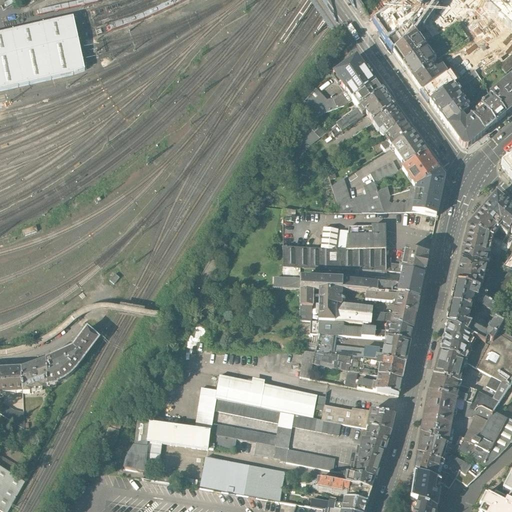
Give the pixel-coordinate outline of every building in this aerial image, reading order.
[(389,47),(393,52),(416,36),(414,33),(437,0),(495,0),(488,9),(511,30),(511,0),(403,0),(397,8),(374,25),(389,47)] [(462,21),(471,36),(480,30),(470,16),(462,21)] [(0,34),(0,89),(84,70),(82,62),(80,51),(75,30),(73,19),(0,34)] [(425,49),(416,36),(393,52),(394,53),(403,66),(420,54),(420,53),(425,49)] [(435,63),(425,49),(420,53),(420,54),(403,66),(404,68),(412,79),(430,66),(435,63)] [(458,82),(462,88),(468,83),(500,61),(496,56),(495,56),(483,65),(458,82)] [(502,65),(499,68),(505,75),(511,69),(511,59),(511,58),(502,65)] [(364,69),(356,59),(333,75),(345,91),(352,101),(375,85),(370,78),(364,69)] [(430,66),(412,79),(420,90),(421,92),(446,75),(441,68),(435,73),(430,66)] [(425,98),(429,103),(453,86),(446,75),(421,92),(425,98)] [(439,117),(440,118),(463,102),(469,98),(462,88),(458,82),(453,86),(429,103),(439,117)] [(511,84),(509,82),(489,99),(494,104),(505,118),(511,111),(511,84)] [(462,88),(469,98),(475,93),(468,83),(462,88)] [(379,90),(375,85),(352,101),(359,111),(382,94),(379,90)] [(345,106),(352,101),(345,91),(333,100),(333,99),(327,101),(316,90),(297,110),(313,121),(325,113),(336,109),(345,106)] [(390,107),(382,94),(359,111),(337,126),(342,133),(366,116),(370,121),(372,124),(392,109),(390,107)] [(481,110),(486,106),(488,109),(494,104),(489,99),(488,98),(483,103),(478,106),(481,110)] [(463,102),(440,118),(442,120),(448,129),(460,119),(467,114),(465,111),(468,109),(463,102)] [(486,106),(481,110),(494,126),(495,125),(505,118),(494,104),(488,109),(486,106)] [(473,110),(476,115),(477,114),(477,113),(481,110),(478,106),(473,110)] [(401,121),(392,109),(372,124),(378,133),(382,131),(386,137),(404,125),(401,121)] [(472,120),(473,121),(477,117),(476,116),(476,115),(473,110),(467,114),(472,120)] [(477,117),(473,121),(484,135),(486,133),(492,129),(494,126),(481,110),(477,113),(477,114),(476,115),(476,116),(477,117)] [(468,149),(484,135),(473,121),(472,120),(466,126),(460,119),(448,129),(449,131),(461,148),(462,148),(463,148),(463,149),(464,149),(466,149),(467,149),(468,149)] [(408,131),(404,125),(386,137),(391,143),(388,145),(386,144),(380,147),(384,153),(391,149),(411,135),(408,131)] [(314,133),(309,128),(302,139),(311,145),(317,136),(314,133)] [(319,129),(314,133),(317,136),(320,138),(324,135),(319,129)] [(413,137),(411,135),(391,149),(393,151),(406,169),(409,167),(425,155),(420,147),(413,137)] [(511,154),(511,156),(511,157),(506,162),(507,163),(501,168),(509,177),(508,178),(511,182),(511,154)] [(435,169),(425,155),(409,167),(406,169),(403,170),(415,188),(422,186),(439,174),(435,169)] [(374,184),(375,184),(399,172),(393,163),(370,175),(374,184)] [(408,203),(406,203),(401,214),(417,214),(436,218),(437,212),(442,189),(444,181),(439,174),(422,186),(415,188),(410,190),(408,203)] [(364,188),(367,196),(350,201),(343,180),(332,188),(341,215),(384,215),(377,193),(375,184),(374,184),(364,188)] [(377,193),(384,215),(401,214),(406,203),(388,204),(389,197),(387,189),(377,193)] [(468,229),(491,239),(499,231),(506,237),(509,232),(511,227),(511,211),(496,197),(480,215),(468,229)] [(37,232),(36,226),(22,230),(24,236),(37,232)] [(348,229),(348,233),(346,252),(385,251),(385,228),(348,229)] [(461,258),(461,262),(486,268),(489,256),(499,258),(502,244),(491,239),(468,229),(465,245),(461,258)] [(337,232),(323,230),(321,252),(335,252),(346,252),(348,233),(337,232)] [(335,252),(321,252),(283,250),(283,270),(355,272),(386,273),(386,261),(385,251),(346,252),(335,252)] [(428,258),(405,253),(402,268),(390,266),(391,261),(386,261),(386,273),(402,275),(423,279),(428,258)] [(511,257),(502,269),(509,272),(511,267),(511,257)] [(457,279),(456,286),(474,291),(480,293),(486,268),(461,262),(459,271),(457,279)] [(386,273),(355,272),(355,277),(386,279),(386,281),(397,283),(396,288),(399,288),(402,275),(386,273)] [(119,278),(115,274),(109,281),(114,284),(119,278)] [(492,295),(502,302),(511,289),(511,275),(508,274),(492,295)] [(418,302),(423,279),(402,275),(399,288),(396,288),(360,285),(361,283),(355,282),(354,284),(342,283),(321,282),(321,281),(315,281),(315,282),(300,282),(274,281),(274,291),(300,292),(313,292),(319,292),(341,293),(366,295),(397,297),(418,302)] [(452,300),(450,307),(470,311),(473,300),(476,301),(482,304),(482,305),(481,306),(481,307),(482,308),(483,309),(491,315),(495,308),(484,301),(486,297),(480,293),(474,291),(456,286),(455,286),(454,292),(452,300)] [(300,292),(299,323),(310,323),(311,308),(313,308),(313,292),(300,292)] [(319,292),(318,324),(334,324),(335,308),(340,308),(341,293),(319,292)] [(385,316),(383,328),(390,328),(412,333),(418,302),(397,297),(366,295),(365,302),(395,305),(392,317),(385,316)] [(446,327),(489,349),(492,345),(501,330),(503,326),(495,321),(486,336),(466,326),(470,311),(450,307),(448,318),(446,327)] [(335,308),(334,324),(343,324),(348,324),(383,328),(385,316),(371,312),(354,309),(340,308),(335,308)] [(318,324),(318,338),(336,338),(361,340),(362,331),(343,330),(343,324),(334,324),(318,324)] [(477,372),(489,349),(446,327),(446,328),(449,329),(446,334),(447,335),(444,340),(445,341),(444,343),(442,347),(443,348),(441,351),(439,355),(464,364),(477,372)] [(409,347),(412,333),(390,328),(388,337),(385,337),(385,335),(375,335),(375,333),(374,332),(362,331),(361,340),(386,342),(388,342),(409,347)] [(98,340),(86,330),(77,342),(72,346),(67,349),(57,355),(45,361),(47,387),(56,385),(56,384),(63,381),(69,376),(76,369),(98,340)] [(501,385),(508,389),(511,383),(511,336),(501,330),(492,345),(489,349),(477,372),(491,379),(501,385)] [(336,338),(318,338),(315,356),(363,362),(364,352),(335,348),(336,338)] [(388,342),(386,342),(384,352),(365,350),(364,352),(363,362),(378,363),(404,368),(409,347),(388,342)] [(435,368),(432,379),(458,387),(464,364),(439,355),(435,368)] [(315,356),(312,367),(361,377),(363,372),(364,368),(362,368),(363,362),(315,356)] [(29,391),(41,390),(42,387),(47,387),(45,361),(33,366),(21,370),(22,394),(29,393),(29,391)] [(363,362),(362,368),(364,368),(376,370),(377,369),(380,370),(378,380),(401,385),(404,368),(378,363),(363,362)] [(303,365),(299,381),(309,383),(312,367),(303,365)] [(0,371),(0,394),(22,394),(21,370),(2,371),(0,371)] [(431,385),(428,394),(455,402),(465,405),(471,406),(474,400),(477,394),(477,393),(469,390),(467,398),(457,395),(459,387),(458,387),(432,379),(431,385)] [(486,389),(496,395),(501,385),(491,379),(486,389)] [(401,385),(378,380),(377,387),(358,383),(357,392),(398,399),(401,385)] [(315,408),(324,409),(326,401),(219,381),(217,396),(215,404),(245,409),(281,416),(293,419),(312,422),(315,408)] [(502,398),(508,389),(501,385),(496,395),(492,402),(498,405),(502,398)] [(193,433),(210,435),(211,429),(213,415),(215,404),(217,396),(200,393),(193,433)] [(420,437),(446,450),(455,402),(428,394),(423,419),(421,431),(420,437)] [(469,411),(474,413),(477,407),(491,415),(498,405),(492,402),(477,394),(474,400),(471,406),(469,411)] [(2,404),(0,407),(0,414),(24,429),(23,413),(18,412),(12,410),(2,404)] [(243,421),(245,409),(215,404),(213,415),(243,421)] [(477,407),(474,413),(469,411),(471,406),(465,405),(463,414),(463,416),(465,419),(466,420),(468,420),(471,419),(472,418),(474,420),(486,425),(491,415),(477,407)] [(338,439),(340,427),(321,424),(312,422),(293,419),(281,416),(245,409),(243,421),(278,427),(277,431),(291,433),(291,431),(326,437),(338,439)] [(366,432),(369,415),(352,412),(351,414),(324,409),(321,424),(340,427),(355,430),(366,432)] [(394,419),(369,415),(366,432),(367,432),(390,436),(394,419)] [(511,442),(511,425),(491,415),(486,425),(474,420),(459,451),(454,449),(452,452),(457,454),(486,469),(504,452),(511,442)] [(149,428),(138,426),(135,449),(134,450),(129,457),(129,459),(126,464),(124,473),(144,477),(144,474),(145,468),(149,428)] [(161,448),(207,454),(207,453),(210,438),(210,435),(193,433),(149,428),(145,468),(156,469),(159,470),(161,448)] [(241,434),(211,429),(210,435),(210,438),(236,443),(239,443),(241,434)] [(119,433),(108,430),(105,441),(103,441),(100,452),(111,455),(114,444),(116,444),(119,433)] [(277,434),(276,440),(275,450),(288,452),(290,437),(291,433),(277,431),(277,434)] [(390,436),(367,432),(363,445),(386,450),(390,436)] [(241,434),(239,443),(256,446),(275,450),(276,440),(241,434)] [(445,468),(446,469),(447,465),(442,464),(446,450),(420,437),(418,448),(416,457),(443,468),(445,468)] [(210,438),(207,453),(213,453),(214,451),(234,455),(236,443),(210,438)] [(386,450),(363,445),(361,445),(361,449),(358,465),(355,464),(352,478),(375,482),(385,453),(386,450)] [(275,450),(256,446),(254,457),(279,461),(280,465),(333,474),(334,464),(334,463),(288,455),(288,452),(275,450)] [(440,486),(442,487),(445,482),(440,480),(442,474),(443,468),(416,457),(415,469),(414,476),(440,486)] [(446,469),(459,474),(465,478),(467,473),(470,470),(451,461),(449,461),(448,462),(447,465),(446,469)] [(261,473),(205,462),(200,492),(279,506),(284,476),(261,473)] [(24,483),(0,467),(0,511),(1,511),(8,511),(25,483),(24,483)] [(442,474),(451,477),(450,481),(454,482),(455,481),(459,474),(446,469),(445,468),(443,468),(442,474)] [(511,511),(511,505),(510,504),(511,501),(511,500),(511,471),(502,491),(510,495),(508,499),(506,503),(494,496),(492,500),(485,496),(479,507),(482,509),(479,511),(511,511)] [(467,489),(480,477),(479,476),(475,480),(467,473),(465,478),(459,474),(455,481),(467,489)] [(413,481),(410,501),(417,504),(434,511),(436,511),(440,490),(440,486),(414,476),(413,481)] [(352,478),(348,477),(346,481),(345,485),(317,480),(317,483),(371,493),(374,486),(375,482),(352,478)] [(371,493),(317,483),(315,492),(341,496),(343,495),(343,494),(347,494),(346,502),(367,506),(371,493)] [(364,511),(367,506),(346,502),(338,501),(337,509),(335,509),(336,508),(335,507),(311,503),(309,511),(312,511),(364,511)]
